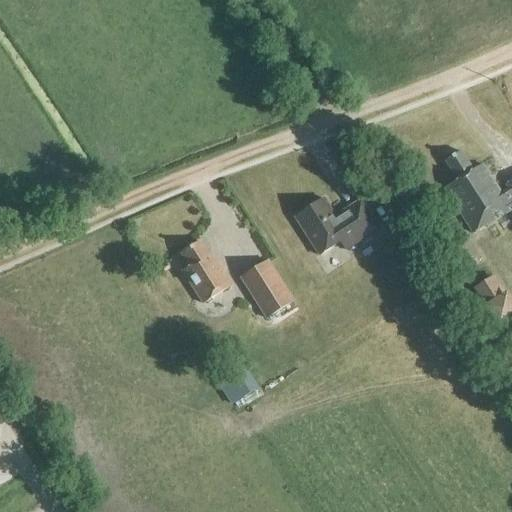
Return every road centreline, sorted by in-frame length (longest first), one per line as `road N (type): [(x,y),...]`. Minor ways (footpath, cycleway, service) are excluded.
road 1 (track): [(331,122),(0,255)]
road 2 (track): [(511,51),(331,122)]
road 3 (track): [(331,122),(255,0)]
